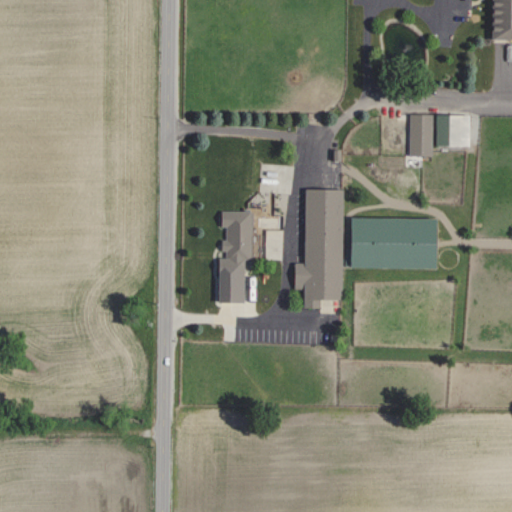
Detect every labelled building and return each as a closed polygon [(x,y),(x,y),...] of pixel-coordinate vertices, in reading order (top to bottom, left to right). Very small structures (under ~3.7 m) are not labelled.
[(511,0),(486,0),(487,39),(511,38),(511,0)] [(405,154),(429,155),(430,113),(406,113),(405,154)] [(466,114),(432,113),(431,144),(465,145),(466,114)] [(300,262),(290,262),(290,288),(299,288),(299,307),(316,307),(316,299),(338,299),(339,188),(301,188),(300,262)] [(250,210),(217,210),(217,226),(223,226),(223,239),(220,239),(220,257),(213,257),(213,301),(240,302),(241,256),(250,256),(250,210)] [(429,217),(343,217),(344,268),(429,267),(429,217)]
